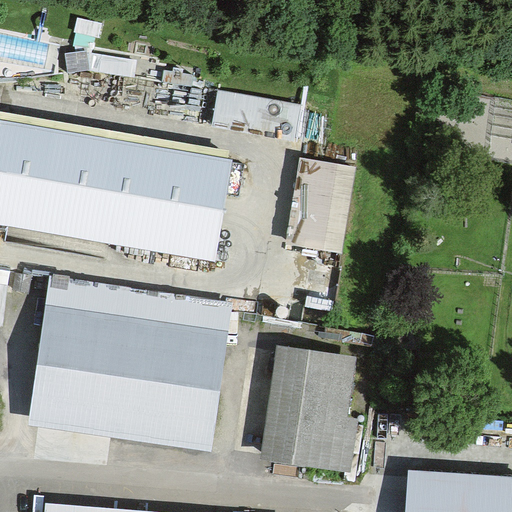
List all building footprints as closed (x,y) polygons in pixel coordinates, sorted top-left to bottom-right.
[(2,34),(0,51),(0,62),(51,69),(55,41),(2,34)] [(90,58),(71,63),(75,80),(94,75),(90,58)] [(137,81),(139,66),(102,60),(99,76),(137,81)] [(302,111),(220,96),(213,132),(295,148),(302,111)] [(233,165),(0,126),(0,230),(216,266),(233,165)] [(358,173),(302,164),(288,248),(344,258),(358,173)] [(229,340),(47,314),(30,427),(212,453),(229,340)] [(369,364),(280,351),(263,460),(353,473),(369,364)] [(511,511),(511,485),(412,479),(409,511),(511,511)]
